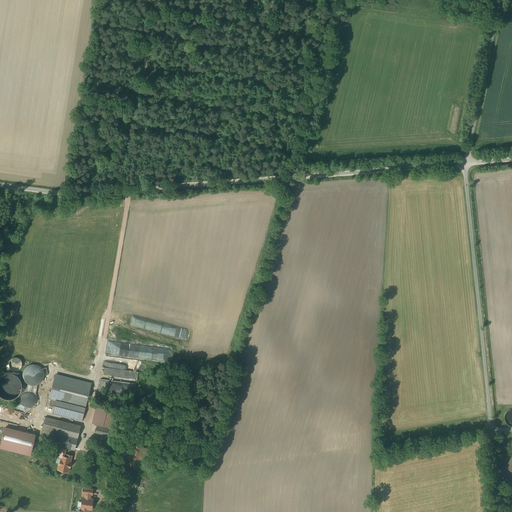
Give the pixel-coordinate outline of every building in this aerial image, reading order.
[(38,365),(34,364),(31,365),(28,366),(26,369),(25,373),(25,378),(27,381),(29,383),(32,384),(35,384),(38,384),(41,382),(43,380),(44,377),(45,373),(44,371),(43,368),(41,366),(38,365)] [(88,383),(55,375),(50,398),(84,407),(84,406),(85,406),(85,407),(91,384),(89,383),(88,383)] [(34,392),(31,391),(28,391),(26,393),(24,395),(23,398),(23,400),(24,403),(25,404),(27,405),(30,406),(33,405),(35,404),(37,402),(38,399),(38,398),(37,395),(36,394),(34,392)] [(115,412),(96,407),(93,423),(102,425),(112,427),(115,412)] [(81,425),(45,416),(42,430),(60,434),(57,446),(75,450),(81,425)] [(114,430),(99,426),(97,432),(113,436),(114,430)] [(35,435),(5,428),(1,448),(30,455),(35,435)] [(67,457),(63,456),(60,468),(68,471),(71,458),(67,457)] [(93,488),(84,487),(83,493),(92,495),(93,488)] [(95,499),(83,497),(81,508),(93,510),(95,499)]
